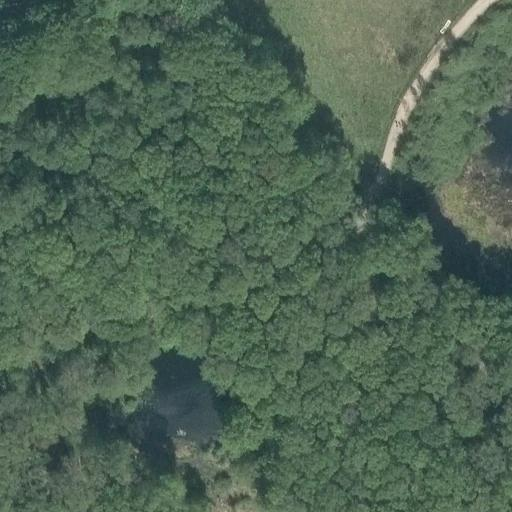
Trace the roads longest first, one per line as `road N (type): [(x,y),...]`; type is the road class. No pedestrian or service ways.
road 1 (unknown): [(358,222),(189,0)]
road 2 (track): [(486,0),(438,50),(407,101),(358,222)]
road 3 (track): [(242,276),(0,363)]
road 4 (track): [(358,222),(242,276)]
